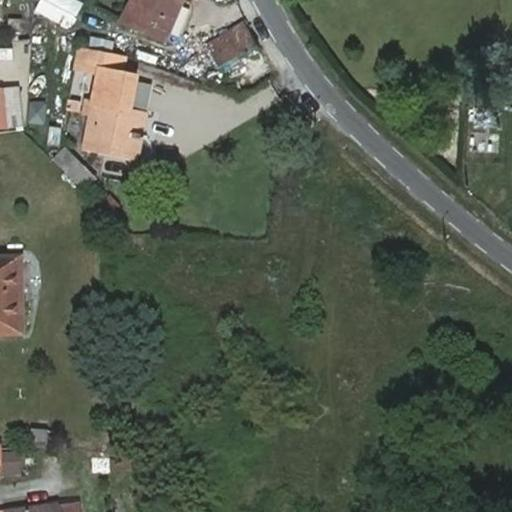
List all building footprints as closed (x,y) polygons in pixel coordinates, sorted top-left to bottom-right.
[(34,0),(29,11),(68,29),(81,1),(78,0),(34,0)] [(127,0),(118,18),(163,39),(180,0),(127,0)] [(240,98),(274,78),(243,25),(208,46),(240,98)] [(112,49),(103,45),(102,50),(80,45),(75,69),(97,74),(83,146),(137,157),(141,134),(126,131),(129,111),(137,76),(121,73),(123,59),(125,54),(119,52),(112,49)] [(17,85),(0,86),(0,108),(2,126),(20,124),(17,85)] [(27,100),(23,119),(41,123),(45,104),(27,100)] [(144,114),(129,111),(126,131),(141,134),(144,114)] [(68,153),(56,165),(82,192),(95,180),(68,153)] [(0,332),(21,332),(21,255),(0,255),(0,332)] [(32,445),(48,447),(50,430),(34,427),(32,445)] [(0,453),(0,474),(19,475),(20,455),(0,453)] [(12,511),(76,511),(75,504),(58,507),(58,503),(12,511)]
